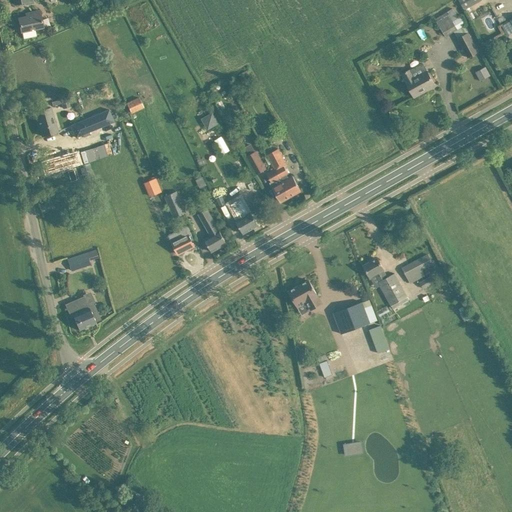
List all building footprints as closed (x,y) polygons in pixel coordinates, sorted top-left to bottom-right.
[(458,0),(464,10),(481,0),(458,0)] [(435,18),(446,37),(455,31),(454,31),(466,25),(461,16),(459,18),(452,7),(435,18)] [(31,16),(28,16),(19,18),(23,38),(36,36),(35,30),(44,28),(41,11),(31,13),(31,16)] [(468,33),(458,39),(468,57),(478,51),(468,33)] [(504,38),(503,41),(504,44),(507,46),(510,44),(511,41),(510,38),(507,37),(504,38)] [(406,82),(409,88),(414,97),(435,85),(427,70),(423,64),(411,70),(410,69),(402,74),(406,82)] [(247,71),(238,75),(243,84),(252,79),(247,71)] [(70,106),(66,95),(60,97),(64,109),(70,106)] [(144,108),(139,97),(126,103),(131,113),(144,108)] [(51,107),(45,109),(35,112),(42,136),(58,132),(51,107)] [(107,110),(69,126),(74,138),(112,123),(107,110)] [(212,112),(201,119),(207,130),(219,123),(212,112)] [(275,169),(290,196),(301,190),(293,175),(288,177),(287,174),(288,173),(284,166),(286,164),(278,148),(267,154),(275,169)] [(256,174),(266,168),(256,151),(246,156),(256,174)] [(77,152),(43,163),(46,172),(80,162),(77,152)] [(205,158),(198,161),(201,167),(208,163),(205,158)] [(84,167),(81,168),(84,180),(85,180),(88,179),(89,179),(94,178),(89,162),(84,164),(83,164),(84,167)] [(290,196),(275,169),(267,173),(272,181),(270,182),(280,202),(290,196)] [(156,178),(145,183),(150,196),(162,191),(156,178)] [(164,196),(174,218),(187,213),(177,190),(164,196)] [(223,193),(216,197),(221,206),(227,202),(223,193)] [(236,220),(243,233),(253,228),(254,229),(257,227),(257,225),(258,225),(251,212),(248,214),(245,208),(250,205),(245,196),(239,199),(234,202),(242,217),(236,220)] [(164,202),(157,203),(159,215),(166,214),(164,202)] [(204,239),(207,243),(212,252),(222,246),(222,247),(226,245),(225,244),(227,243),(219,230),(207,209),(198,214),(211,235),(204,239)] [(176,233),(170,236),(172,242),(174,245),(178,254),(194,246),(190,237),(186,230),(182,233),(177,235),(176,233)] [(71,270),(90,264),(89,260),(98,258),(97,253),(88,256),(87,253),(67,259),(71,270)] [(433,264),(428,254),(402,268),(410,283),(424,275),(422,270),(433,264)] [(377,258),(364,265),(371,279),(376,276),(391,305),(388,307),(387,305),(376,311),(379,316),(410,299),(395,273),(387,277),(382,270),(383,269),(377,258)] [(430,276),(420,282),(424,288),(434,282),(430,276)] [(309,280),(289,291),(298,307),(306,303),(309,309),(321,303),(309,280)] [(74,307),(68,309),(71,316),(73,315),(74,317),(79,330),(96,323),(95,322),(95,320),(99,318),(93,304),(88,306),(84,298),(73,303),(74,307)] [(333,312),(342,334),(370,322),(365,307),(372,305),(370,299),(362,302),(362,301),(333,312)] [(368,329),(377,353),(388,349),(379,325),(368,329)] [(332,375),(327,360),(320,363),(325,377),(332,375)] [(361,441),(343,444),(345,456),(363,453),(361,441)]
